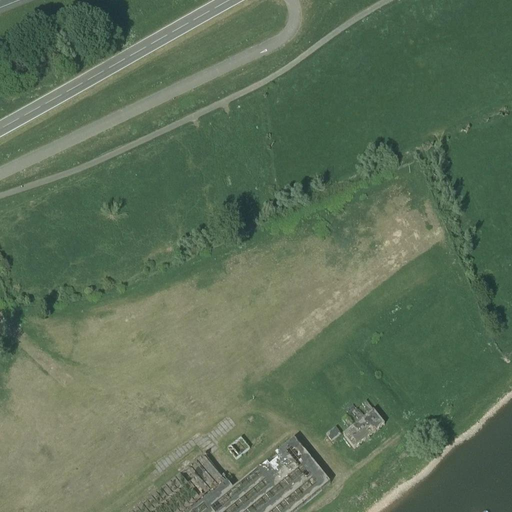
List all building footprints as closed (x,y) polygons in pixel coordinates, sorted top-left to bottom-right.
[(369,416),(374,412),(372,411),(377,407),(370,399),(362,406),(369,416)] [(369,416),(362,406),(361,405),(356,410),(353,406),(346,412),(349,416),(352,414),(360,423),(363,420),(369,416)] [(374,412),(369,416),(363,420),(374,434),(385,426),(374,412)] [(353,428),(354,428),(346,418),(342,422),(350,431),(353,428)] [(363,420),(360,423),(354,428),(353,428),(364,442),(374,434),(363,420)] [(353,428),(350,431),(343,437),(354,450),(364,442),(353,428)] [(326,436),(331,443),(341,435),(336,429),(326,436)] [(240,440),(227,452),(236,462),(249,450),(240,440)] [(294,441),(233,491),(197,447),(116,511),(297,511),(330,485),(294,441)]
